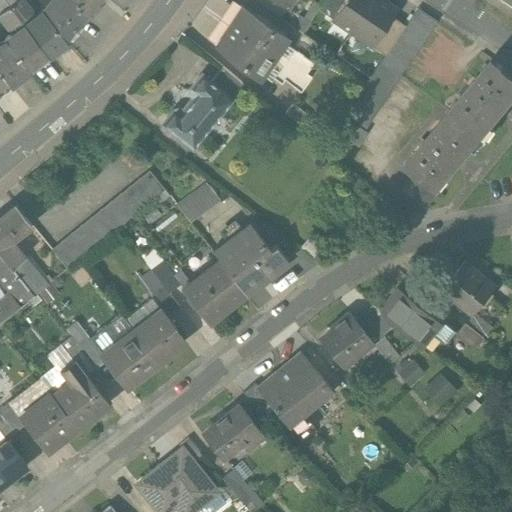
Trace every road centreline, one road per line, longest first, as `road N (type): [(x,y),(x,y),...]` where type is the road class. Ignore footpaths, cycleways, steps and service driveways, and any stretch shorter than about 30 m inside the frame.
road 1 (residential): [(40,511),(314,291),(440,230),(511,217)]
road 2 (tertiary): [(0,164),(114,65),(173,0)]
